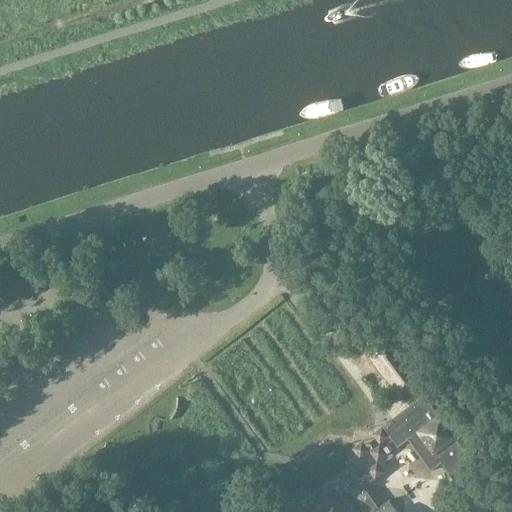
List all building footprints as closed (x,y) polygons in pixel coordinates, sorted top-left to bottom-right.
[(250,172),(233,172),(234,206),(251,206),(250,172)] [(472,341),(475,345),(484,360),(487,363),(498,355),(483,333),(472,341)] [(385,340),(365,355),(397,397),(416,383),(385,340)] [(399,415),(382,428),(398,449),(407,442),(431,472),(441,465),(456,486),(477,470),(423,398),(399,415)] [(396,511),(389,502),(379,510),(348,469),(307,499),(300,489),(278,505),(283,511),(396,511)]
